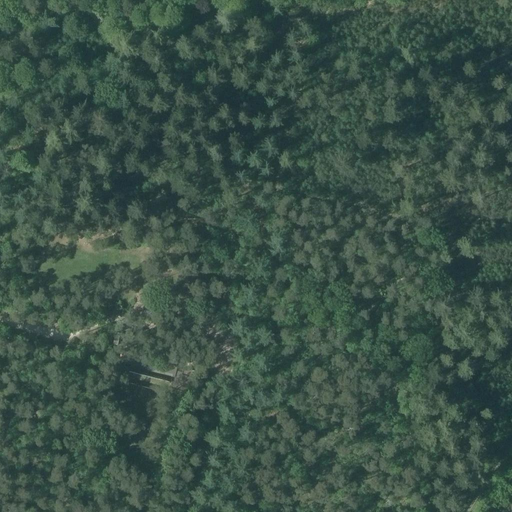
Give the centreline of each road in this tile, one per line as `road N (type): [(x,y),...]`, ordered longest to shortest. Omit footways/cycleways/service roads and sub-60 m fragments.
road 1 (track): [(190,511),(308,40)]
road 2 (track): [(460,511),(394,424),(372,375),(314,313),(260,235)]
road 3 (track): [(75,333),(0,465)]
road 4 (track): [(0,320),(75,333),(129,312)]
